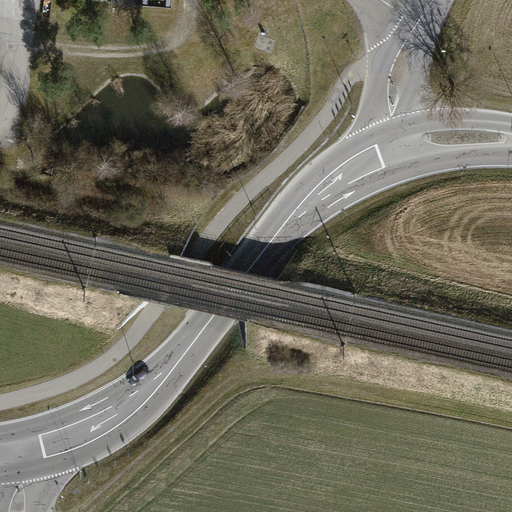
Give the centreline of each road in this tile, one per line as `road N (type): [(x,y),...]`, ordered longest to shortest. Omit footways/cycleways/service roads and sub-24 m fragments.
road 1 (primary): [(400,150),(329,190),(274,242),(175,371),(132,413),(78,445),(28,454)]
road 2 (track): [(511,419),(304,382),(243,384),(211,402),(86,511)]
road 3 (tertiary): [(415,26),(393,88),(400,150)]
